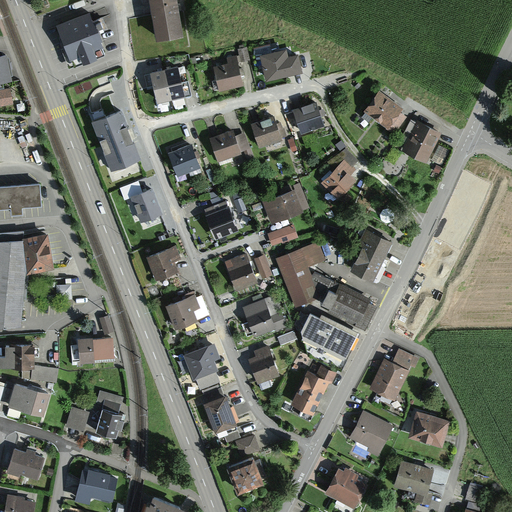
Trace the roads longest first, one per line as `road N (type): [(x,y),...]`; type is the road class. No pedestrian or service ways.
road 1 (secondary): [(216,511),(17,0)]
road 2 (residential): [(313,449),(278,432),(244,392),(130,89),(119,0)]
road 3 (residential): [(376,329),(432,362),(462,426),(441,511)]
road 4 (residential): [(376,329),(469,132)]
road 5 (residential): [(0,228),(54,221),(67,228),(94,299),(55,327)]
road 6 (residential): [(313,449),(376,329)]
